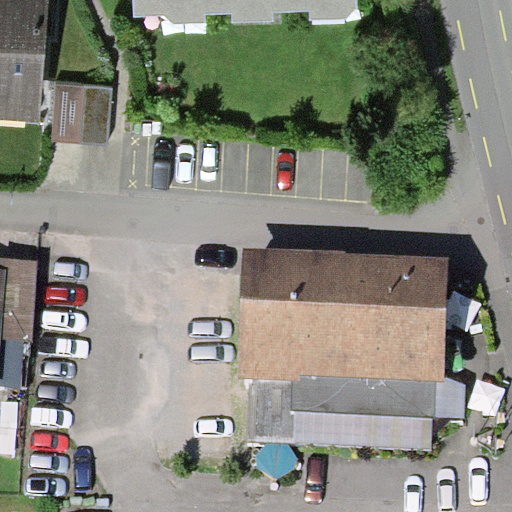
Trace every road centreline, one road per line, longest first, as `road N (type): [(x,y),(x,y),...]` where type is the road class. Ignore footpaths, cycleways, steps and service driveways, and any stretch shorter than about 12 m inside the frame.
road 1 (residential): [(511,230),(0,208)]
road 2 (secondary): [(481,0),(511,148)]
